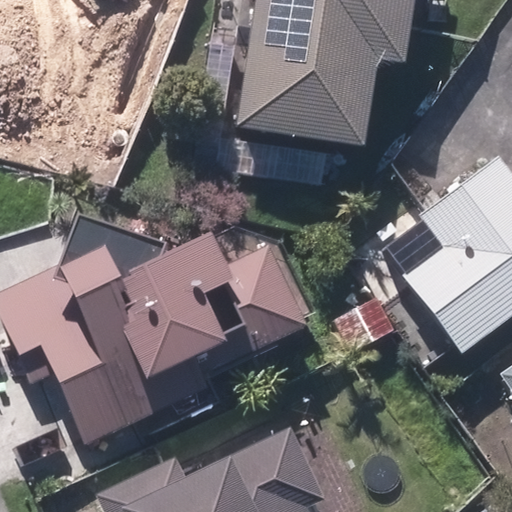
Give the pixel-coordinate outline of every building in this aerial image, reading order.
[(411,0),(258,0),(239,123),(366,143),(380,58),(402,62),(411,0)] [(403,275),(462,352),(511,314),(511,178),(499,161),(424,218),(444,245),(403,275)] [(57,368),(91,438),(159,406),(157,401),(309,327),(271,251),(231,270),(214,235),(124,279),(107,243),(0,294),(0,310),(34,379),(57,368)] [(377,296),(334,321),(355,358),(398,333),(377,296)] [(511,368),(503,375),(511,387),(511,368)] [(310,511),(306,504),(321,497),(288,427),(186,476),(177,458),(101,494),(109,511),(310,511)]
